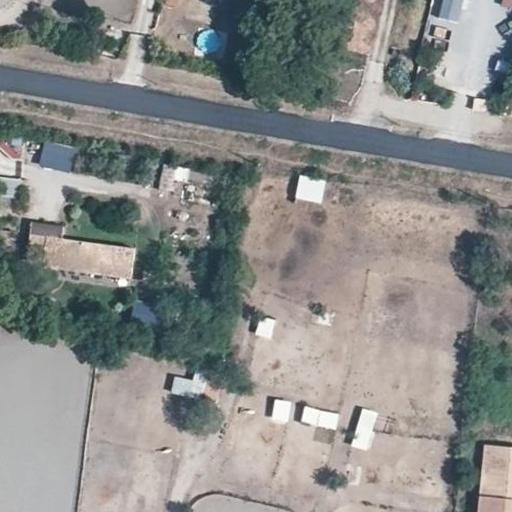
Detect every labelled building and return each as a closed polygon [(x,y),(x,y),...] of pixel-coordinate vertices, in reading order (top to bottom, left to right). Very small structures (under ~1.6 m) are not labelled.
[(466,0),(446,0),(442,17),(461,22),(466,0)] [(222,51),(220,32),(198,34),(200,53),(222,51)] [(0,134),(0,151),(19,156),(23,140),(0,134)] [(40,165),(70,174),(77,149),(47,141),(40,165)] [(182,193),(187,168),(165,164),(160,189),(182,193)] [(301,176),(297,200),(324,204),(328,180),(301,176)] [(0,209),(19,210),(19,179),(0,178),(0,209)] [(109,272),(113,247),(49,238),(50,225),(33,223),(27,260),(45,262),(45,261),(46,256),(60,258),(59,263),(59,265),(99,270),(109,272)] [(128,274),(132,250),(113,247),(109,272),(128,274)] [(99,275),(99,270),(59,265),(58,270),(99,275)] [(137,302),(131,336),(176,344),(182,309),(137,302)] [(335,330),(340,311),(321,307),(316,325),(335,330)] [(288,344),(294,327),(263,316),(257,333),(288,344)] [(208,411),(220,374),(199,368),(187,404),(208,411)] [(289,424),(293,403),(276,400),(272,421),(289,424)] [(302,423),(338,431),(341,415),(305,408),(302,423)] [(361,409),(353,448),(370,452),(378,412),(361,409)] [(511,511),(511,447),(486,444),(478,511),(511,511)]
